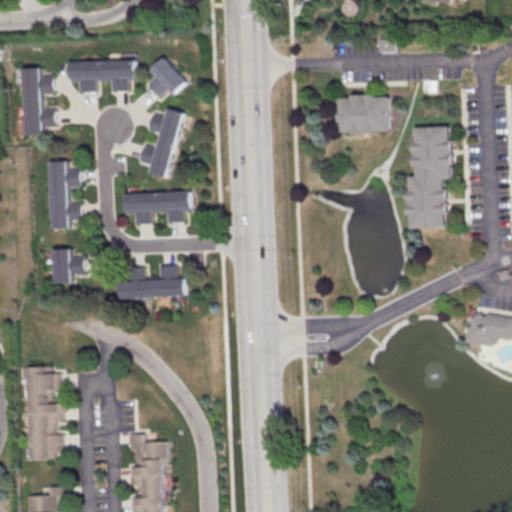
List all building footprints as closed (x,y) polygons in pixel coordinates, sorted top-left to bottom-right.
[(380,39),(381,51),(397,51),(396,38),(380,39)] [(159,77),(151,84),(162,96),(170,89),(176,95),(190,82),(168,57),(153,71),(159,77)] [(70,61),(70,81),(81,81),(81,92),(98,91),(97,81),(113,81),(113,91),(130,91),(129,80),(139,80),(139,59),(114,60),(114,61),(70,61)] [(25,135),(46,135),(46,126),(56,126),(56,108),(44,108),(44,93),(55,93),(55,75),(43,75),(43,67),(25,67),(25,135)] [(393,94),(340,94),(341,134),(393,134),(393,94)] [(186,112),(171,109),(170,114),(155,111),(151,130),(163,133),(160,146),(146,143),(142,161),(153,163),(151,173),(171,177),(186,112)] [(411,176),(412,228),(449,228),(448,178),(454,178),(453,126),(416,127),(417,176),(411,176)] [(52,229),(72,228),(72,218),(83,218),(83,202),(72,202),(72,186),(82,186),(81,169),(70,169),(70,160),(51,161),(52,229)] [(126,193),(127,213),(136,213),(137,224),(155,223),(154,212),(170,211),(170,223),(187,222),(187,211),(195,210),(194,191),(126,193)] [(54,249),(54,283),(73,283),(73,272),(84,272),(84,258),(72,258),(72,249),(54,249)] [(121,281),(122,298),(189,296),(188,276),(179,277),(179,265),(160,265),(160,278),(147,279),(146,267),(132,267),(133,281),(121,281)] [(469,343),(499,346),(500,338),(511,339),(511,316),(472,312),(469,343)] [(28,368),(31,459),(55,459),(55,450),(64,450),(63,433),(55,433),(55,421),(64,421),(64,403),(52,403),(52,392),(61,392),(61,367),(28,368)] [(167,511),(168,511),(166,511),(165,511),(162,459),(169,459),(168,441),(146,442),(146,433),(129,434),(130,451),(135,451),(136,465),(129,465),(131,488),(140,487),(140,496),(132,496),(133,511),(167,511)] [(35,511),(58,511),(67,511),(66,486),(50,486),(50,495),(28,496),(28,511),(35,511)]
